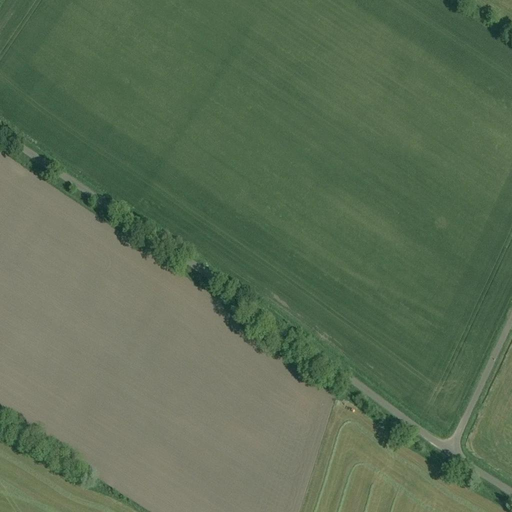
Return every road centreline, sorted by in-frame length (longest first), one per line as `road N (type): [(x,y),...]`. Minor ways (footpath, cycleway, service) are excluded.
road 1 (unclassified): [(450,453),(0,131)]
road 2 (unclassified): [(450,453),(511,322)]
